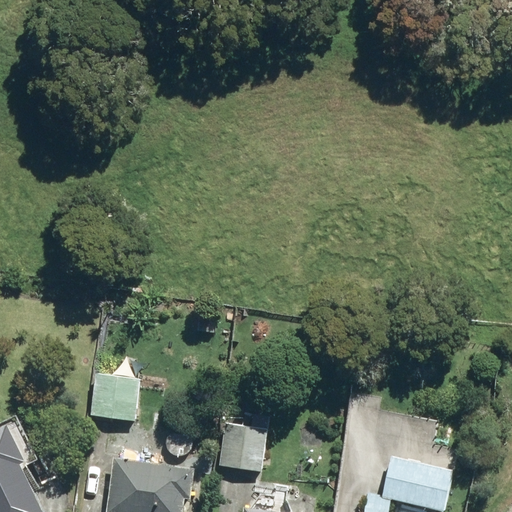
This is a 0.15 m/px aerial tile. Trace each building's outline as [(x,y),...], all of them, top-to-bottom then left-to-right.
[(100,375),(95,417),(140,422),(144,380),(100,375)] [(229,425),(223,467),(266,472),(271,431),(229,425)] [(0,511),(45,511),(23,466),(29,463),(11,426),(0,431),(0,511)] [(117,460),(109,511),(186,511),(189,500),(194,501),(198,471),(117,460)] [(391,511),(393,502),(434,511),(446,511),(455,475),(394,460),(385,498),(371,496),(368,511),(391,511)]
